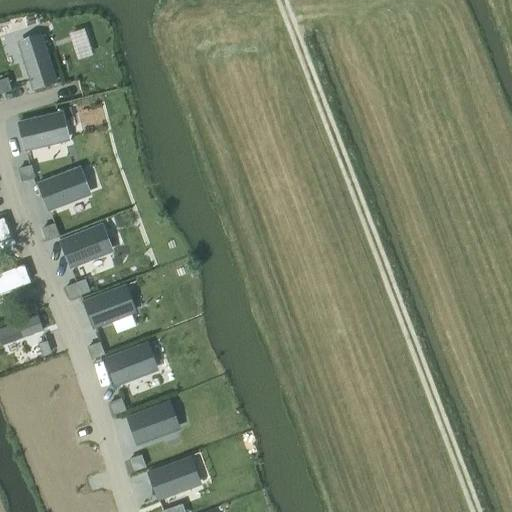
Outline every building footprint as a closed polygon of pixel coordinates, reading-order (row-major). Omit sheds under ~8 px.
[(31,41),(20,45),(34,88),(56,80),(42,35),(30,38),(31,41)] [(6,77),(0,78),(0,92),(10,89),(6,77)] [(57,112),(18,121),(25,149),(64,139),(57,112)] [(31,165),(19,168),(22,180),(34,177),(31,165)] [(75,168),(37,183),(47,209),(85,195),(75,168)] [(3,219),(0,219),(0,237),(9,234),(3,219)] [(54,223),(42,228),(47,239),(58,235),(56,228),(54,223)] [(98,225),(60,240),(70,266),(108,252),(98,225)] [(23,265),(0,273),(0,291),(29,281),(23,265)] [(131,282),(137,308),(144,306),(138,280),(131,282)] [(77,282),(65,287),(70,298),(81,294),(77,282)] [(120,286),(83,300),(93,327),(130,312),(120,286)] [(37,315),(0,328),(0,340),(2,345),(43,330),(37,315)] [(99,342),(88,347),(92,358),(104,353),(99,342)] [(143,344),(106,359),(116,385),(153,371),(143,344)] [(54,361),(13,376),(19,391),(60,376),(54,361)] [(121,398),(109,403),(114,414),(125,409),(121,398)] [(165,402),(127,416),(137,443),(175,429),(165,402)] [(71,407),(30,423),(36,438),(77,422),(71,407)] [(88,454),(47,470),(53,485),(94,469),(88,454)] [(194,455),(153,471),(161,490),(202,474),(194,455)] [(137,458),(126,462),(130,474),(142,469),(137,458)] [(109,511),(106,502),(77,511),(109,511)]
